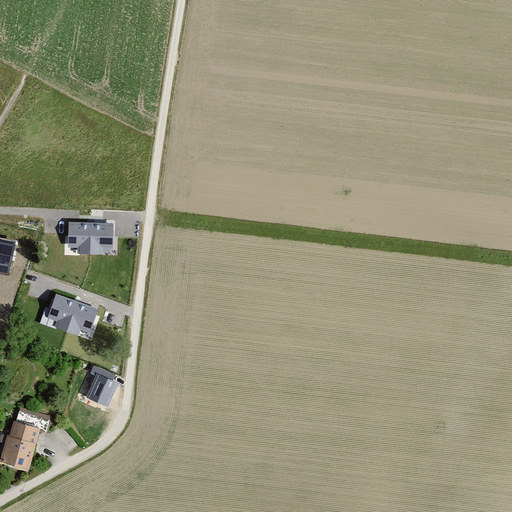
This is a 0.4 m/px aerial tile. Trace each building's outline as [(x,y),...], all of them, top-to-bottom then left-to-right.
[(0,271),(10,273),(16,238),(0,235),(0,271)] [(108,263),(116,248),(100,239),(91,254),(108,263)] [(92,261),(69,250),(53,280),(94,301),(107,274),(90,265),(92,261)] [(56,323),(89,335),(99,307),(57,291),(48,316),(57,319),(56,323)] [(116,374),(101,367),(89,392),(105,399),(116,374)] [(28,467),(40,427),(13,419),(1,459),(28,467)]
